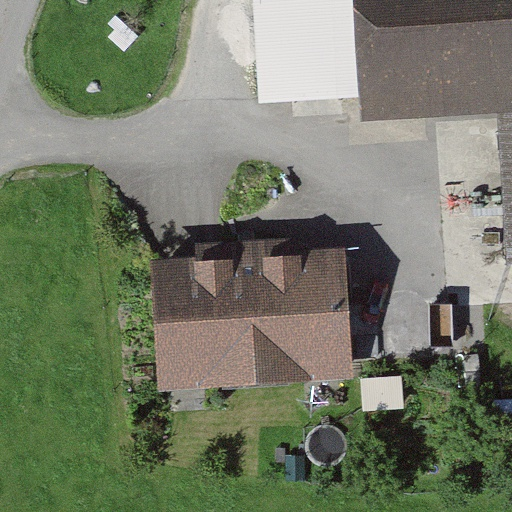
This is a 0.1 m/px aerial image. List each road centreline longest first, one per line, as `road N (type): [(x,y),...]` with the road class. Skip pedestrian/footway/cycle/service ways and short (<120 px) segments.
road 1 (track): [(350,211),(182,154),(0,130)]
road 2 (track): [(511,305),(350,211)]
road 3 (track): [(182,154),(224,0)]
